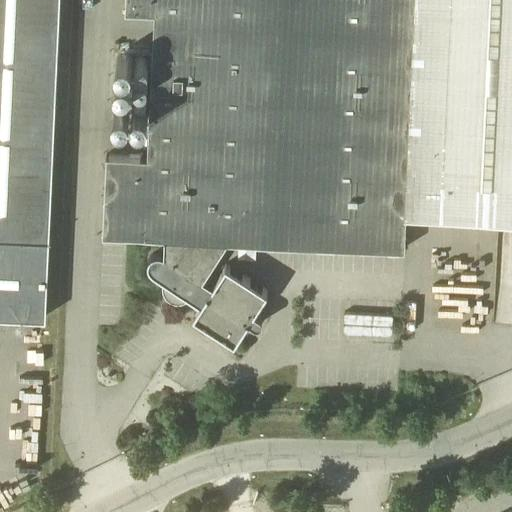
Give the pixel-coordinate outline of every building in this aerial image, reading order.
[(0,0),(0,314),(46,317),(60,0),(0,0)] [(150,269),(153,272),(163,278),(162,288),(163,293),(166,297),(169,301),(174,303),(178,303),(183,302),(188,300),(191,296),(201,303),(193,315),(235,342),(248,321),(254,325),(256,325),(258,325),(260,324),(261,323),(262,321),(262,319),(261,317),(260,316),(254,312),(267,291),(226,264),(213,284),(203,277),(227,240),(405,249),(407,212),(511,217),(511,0),(126,0),(126,11),(155,12),(148,156),(107,154),(103,234),(165,238),(164,254),(160,252),(158,252),(156,252),(154,253),(152,254),(149,257),(148,261),(148,263),(148,265),(149,267),(150,269)] [(117,58),(116,60),(116,62),(117,64),(118,66),(120,67),(122,68),(124,68),(126,68),(128,68),(129,67),(131,66),(132,64),(132,62),(133,60),(132,58),(131,56),(130,55),(128,53),(126,52),(124,52),(121,53),(119,54),(118,56),(117,58)] [(135,61),(135,64),(136,67),(137,68),(138,70),(140,70),(142,71),(145,70),(147,68),(148,67),(149,65),(149,63),(149,61),(147,58),(145,57),(143,56),(141,56),(139,57),(137,58),(136,60),(135,61)] [(115,77),(115,79),(115,81),(116,83),(117,85),(118,86),(120,87),(123,88),(125,88),(126,87),(128,86),(130,85),(131,83),(132,81),(132,79),(131,76),(130,75),(129,73),(127,72),(125,71),(122,71),(120,71),(118,73),(116,74),(115,77)] [(135,78),(134,80),(135,83),(136,85),(138,86),(139,87),(141,87),(144,87),(147,85),(148,83),(149,81),(149,79),(148,78),(147,75),(145,74),(143,73),(141,73),(139,73),(137,74),(136,76),(135,78)] [(114,109),(114,111),(114,113),(115,115),(116,116),(117,118),(119,119),(121,119),(123,119),(125,119),(126,118),(128,116),(129,115),(130,113),(130,111),(129,109),(129,107),(127,105),(126,104),(123,103),(121,103),(119,104),(117,105),(115,107),(114,109)] [(133,110),(132,112),(133,114),(133,116),(134,118),(136,119),(138,120),(140,120),(142,120),(144,120),(145,119),(147,118),(148,116),(149,114),(149,112),(149,110),(148,108),(147,106),(145,105),(142,104),(140,104),(138,105),(136,106),(134,108),(133,110)]
